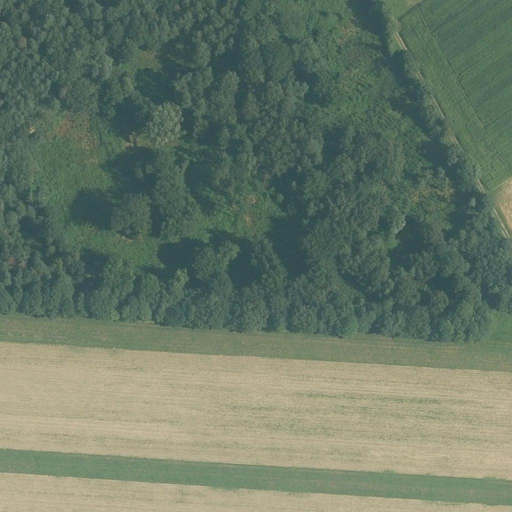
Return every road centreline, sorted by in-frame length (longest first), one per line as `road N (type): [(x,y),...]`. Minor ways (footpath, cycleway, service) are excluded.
road 1 (track): [(511,347),(0,312)]
road 2 (track): [(511,246),(376,0)]
road 3 (track): [(0,144),(7,152),(178,0)]
